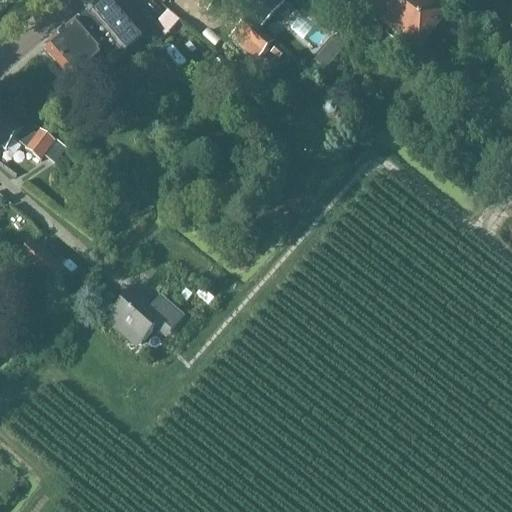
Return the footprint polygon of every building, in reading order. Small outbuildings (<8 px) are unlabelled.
[(115,63),(144,38),(110,0),(106,0),(81,22),(115,63)] [(162,0),(162,2),(182,12),(187,0),(162,0)] [(189,0),(205,14),(218,0),(189,0)] [(231,0),(262,28),(283,5),(277,0),(231,0)] [(448,17),(425,0),(362,0),(379,11),(371,21),(405,47),(401,52),(427,72),(435,61),(422,51),(448,17)] [(246,18),(234,33),(261,56),(274,42),(246,18)] [(115,63),(81,22),(78,19),(43,49),(71,81),(67,84),(77,95),(90,83),(87,79),(99,69),(102,74),(115,63)] [(336,37),(329,46),(339,55),(347,46),(336,37)] [(156,59),(137,73),(151,91),(170,76),(156,59)] [(53,166),(65,151),(54,143),(53,145),(39,133),(36,137),(11,117),(7,121),(0,115),(0,147),(5,152),(14,140),(26,150),(24,152),(39,164),(43,158),(53,166)] [(303,140),(310,128),(298,121),(292,133),(303,140)] [(265,158),(255,165),(264,177),(274,170),(265,158)] [(65,273),(57,266),(32,245),(18,261),(50,289),(65,273)] [(19,276),(8,290),(19,299),(30,286),(19,276)] [(159,299),(156,303),(150,309),(130,292),(109,316),(118,324),(114,329),(125,339),(129,334),(140,343),(158,323),(169,333),(182,318),(159,299)]
